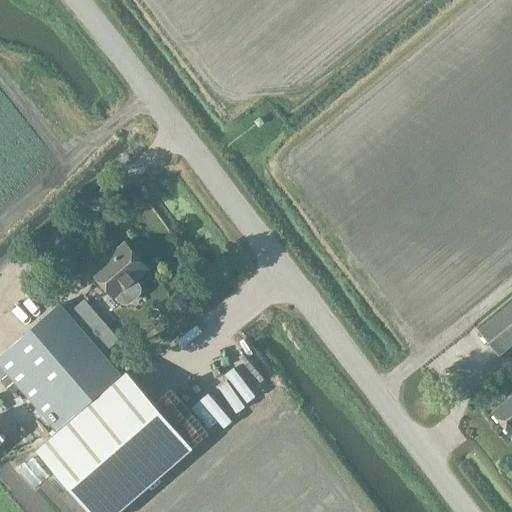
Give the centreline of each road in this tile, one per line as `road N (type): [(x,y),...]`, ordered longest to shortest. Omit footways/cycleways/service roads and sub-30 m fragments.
road 1 (unclassified): [(464,511),(80,0)]
road 2 (unknown): [(183,138),(0,295)]
